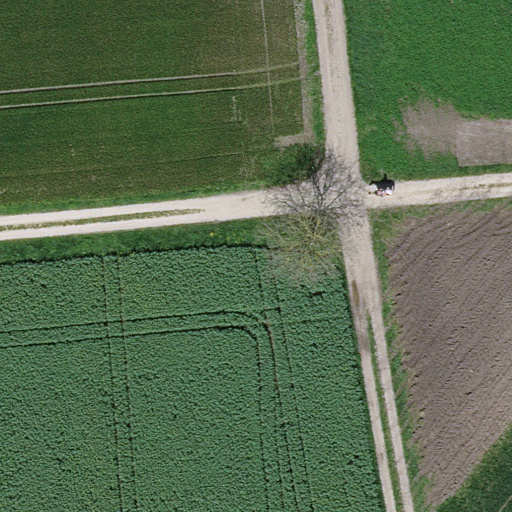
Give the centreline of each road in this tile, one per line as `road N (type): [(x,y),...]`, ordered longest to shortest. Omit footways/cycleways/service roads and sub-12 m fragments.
road 1 (track): [(329,0),(348,206),(402,511)]
road 2 (track): [(0,237),(511,190)]
